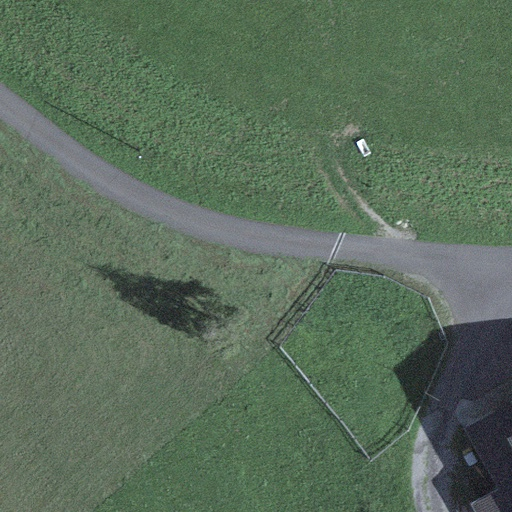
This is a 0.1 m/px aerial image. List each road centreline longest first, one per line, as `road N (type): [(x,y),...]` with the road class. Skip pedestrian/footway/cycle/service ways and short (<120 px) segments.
road 1 (trunk): [(76,511),(376,0)]
road 2 (track): [(430,511),(427,447),(439,403),(474,337),(511,296)]
